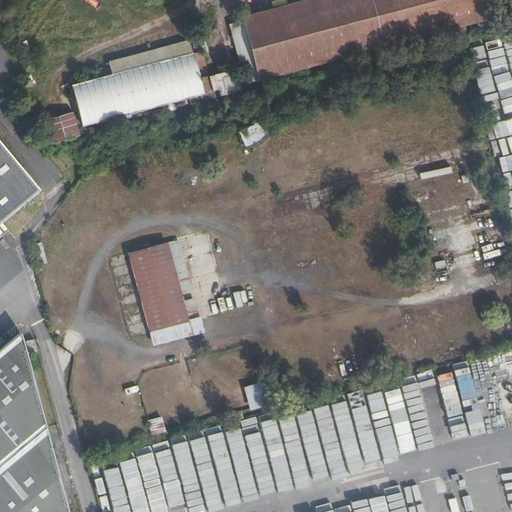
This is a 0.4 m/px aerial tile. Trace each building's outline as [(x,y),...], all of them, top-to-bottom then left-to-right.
[(242,20),(228,24),(244,84),(501,15),(496,0),(305,0),(242,17),(242,20)] [(112,74),(71,85),(82,125),(212,91),(208,77),(199,79),(196,68),(205,65),(201,51),(192,53),(190,41),(108,62),(112,74)] [(511,84),(501,41),(486,44),(505,118),(511,116),(511,84)] [(481,46),(466,50),(477,84),(492,79),(481,46)] [(236,93),(231,72),(210,77),(215,98),(236,93)] [(73,112),(43,120),(50,144),(80,135),(73,112)] [(511,119),(497,122),(500,137),(511,134),(511,119)] [(0,221),(1,221),(39,189),(0,142),(0,132),(2,131),(0,128),(0,221)] [(506,174),(511,172),(511,140),(499,143),(506,174)] [(148,332),(199,318),(193,298),(184,300),(181,292),(192,289),(178,239),(128,253),(148,332)] [(217,298),(221,312),(242,307),(239,293),(217,298)] [(203,333),(199,318),(148,332),(152,346),(203,333)] [(0,511),(68,511),(20,332),(0,349),(0,511)] [(33,339),(26,340),(29,353),(37,351),(33,339)] [(469,369),(453,372),(463,428),(479,425),(469,369)] [(442,412),(457,408),(448,374),(433,378),(442,412)] [(273,377),(243,387),(250,410),(280,401),(273,377)] [(431,448),(445,444),(430,379),(413,383),(414,384),(398,388),(407,429),(425,425),(431,448)] [(480,389),(480,421),(494,421),(493,389),(480,389)] [(387,417),(390,453),(405,452),(402,415),(387,417)] [(161,416),(147,420),(151,435),(165,431),(161,416)] [(170,462),(163,464),(174,504),(195,498),(190,483),(197,481),(197,479),(210,475),(202,447),(175,454),(174,452),(167,454),(170,462)] [(504,472),(496,476),(502,490),(510,486),(504,472)] [(446,511),(439,479),(405,486),(404,499),(401,486),(387,489),(391,511),(446,511)]
